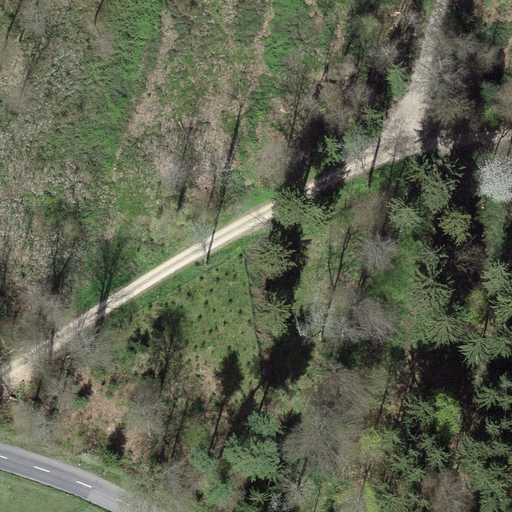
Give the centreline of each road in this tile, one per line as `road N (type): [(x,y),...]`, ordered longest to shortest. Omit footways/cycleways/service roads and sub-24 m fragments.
road 1 (track): [(0,381),(280,200),(395,150),(511,134)]
road 2 (track): [(441,0),(395,150)]
road 3 (tertiary): [(0,455),(142,511)]
